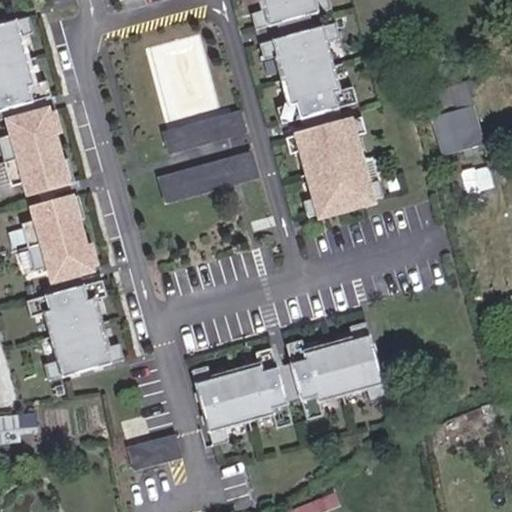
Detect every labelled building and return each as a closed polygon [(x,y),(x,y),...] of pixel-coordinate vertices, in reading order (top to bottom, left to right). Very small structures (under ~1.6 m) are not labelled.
[(307,0),(254,0),(259,16),(245,19),(249,35),(326,15),(322,0),(319,0),(308,2),(307,0)] [(34,38),(30,23),(0,29),(0,115),(52,101),(48,87),(36,90),(22,42),(34,38)] [(275,129),(351,108),(348,93),(334,96),(321,48),(335,44),(331,29),(253,49),(258,65),(271,61),(284,109),(271,113),(275,129)] [(438,88),(445,111),(432,115),(444,153),(486,140),(467,79),(438,88)] [(61,135),(55,112),(11,124),(14,136),(0,139),(0,151),(11,188),(27,184),(30,196),(74,184),(68,161),(58,163),(51,138),(61,135)] [(300,223),(377,202),(373,186),(360,190),(347,141),(360,138),(356,122),(279,144),(283,159),(297,155),(310,203),(296,207),(300,223)] [(238,126),(212,132),(216,150),(243,143),(238,126)] [(216,150),(212,132),(181,140),(185,157),(216,150)] [(185,157),(181,140),(163,145),(166,161),(185,157)] [(447,178),(450,177),(461,175),(463,174),(460,161),(444,166),(447,178)] [(230,171),(235,192),(254,187),(249,166),(230,171)] [(224,198),(224,195),(218,174),(217,170),(155,185),(162,213),(224,198)] [(218,174),(224,195),(235,192),(230,171),(218,174)] [(461,175),(450,177),(458,207),(468,206),(461,175)] [(85,222),(79,199),(35,211),(38,223),(21,226),(34,275),(51,271),(54,283),(98,271),(92,248),(82,250),(75,225),(85,222)] [(105,297),(101,281),(25,302),(29,317),(41,314),(55,362),(42,366),(47,381),(123,360),(118,345),(107,348),(92,300),(105,297)] [(303,356),(302,343),(286,347),(302,422),(318,420),(316,407),(364,397),(367,409),(382,405),(366,330),(351,333),(353,345),(303,356)] [(206,443),(223,439),(220,427),(270,416),(272,429),(288,426),(271,350),(256,353),(258,363),(209,374),(207,364),(190,368),(206,443)] [(495,416),(492,405),(481,410),(485,419),(495,416)] [(39,409),(0,413),(0,439),(42,434),(39,409)] [(446,439),(442,424),(434,426),(437,442),(446,439)] [(177,461),(173,442),(125,451),(128,470),(177,461)] [(295,511),(314,511),(342,502),(338,490),(294,507),(295,511)]
